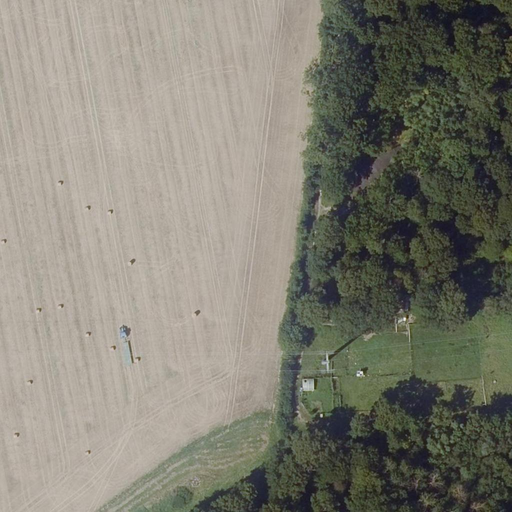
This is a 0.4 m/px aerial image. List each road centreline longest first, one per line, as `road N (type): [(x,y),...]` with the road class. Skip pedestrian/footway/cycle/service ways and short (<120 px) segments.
road 1 (track): [(347,0),(282,511)]
road 2 (track): [(304,341),(511,80)]
road 3 (track): [(209,511),(298,446),(350,422),(511,388)]
